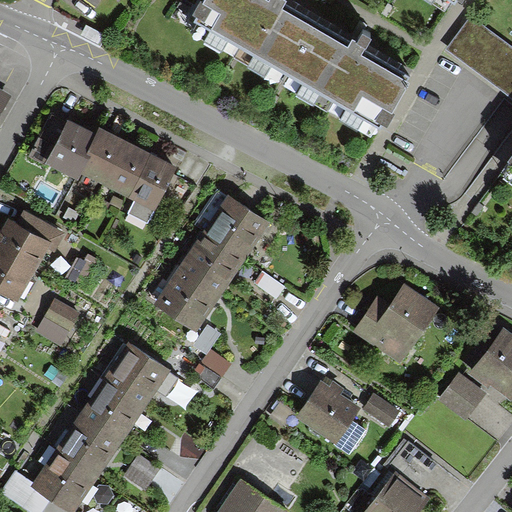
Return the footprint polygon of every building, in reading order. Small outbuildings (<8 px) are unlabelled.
[(203,0),(193,19),(381,124),(410,72),(360,44),(282,0),(203,0)] [(511,50),(473,21),(453,48),(511,91),(511,50)] [(53,112),(33,150),(79,174),(82,167),(137,195),(128,211),(148,220),(175,167),(151,155),(128,143),(103,131),(101,130),(98,135),(90,131),(53,112)] [(230,196),(160,304),(194,326),(212,298),(222,284),(244,249),(264,218),(230,196)] [(0,239),(0,283),(19,294),(47,242),(53,246),(59,234),(15,211),(1,238),(0,239)] [(402,289),(370,332),(401,352),(432,308),(402,289)] [(65,342),(79,316),(54,302),(40,329),(65,342)] [(511,331),(504,326),(472,368),(509,397),(511,392),(511,331)] [(130,344),(37,486),(72,509),(89,482),(100,466),(138,409),(146,397),(165,367),(130,344)] [(226,373),(234,362),(217,349),(208,361),(226,373)] [(485,390),(459,370),(437,398),(463,418),(485,390)] [(320,385),(300,414),(334,437),(354,408),(320,385)] [(140,452),(129,477),(153,487),(164,463),(140,452)] [(392,473),(363,511),(421,511),(430,501),(392,473)] [(283,511),(240,482),(219,511),(283,511)]
